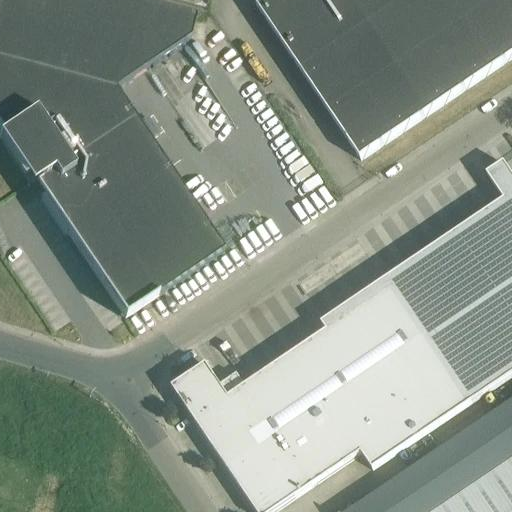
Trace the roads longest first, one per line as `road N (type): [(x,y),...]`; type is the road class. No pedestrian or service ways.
road 1 (unclassified): [(114,377),(511,111)]
road 2 (unknown): [(366,208),(246,37),(240,0)]
road 3 (unclassified): [(204,511),(114,377)]
